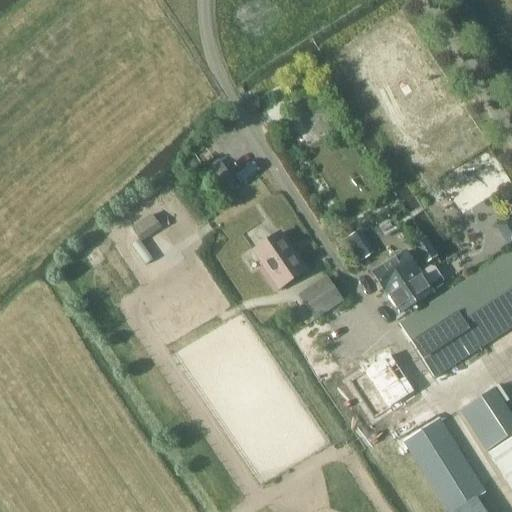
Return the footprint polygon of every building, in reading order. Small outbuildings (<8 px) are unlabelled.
[(205,177),(222,201),(237,190),(221,166),(205,177)] [(157,213),(135,223),(142,239),(164,229),(157,213)] [(511,215),(500,220),(508,243),(511,241),(511,215)] [(280,289),(305,272),(279,234),(254,251),(280,289)] [(511,251),(400,325),(434,378),(511,327),(511,251)] [(371,275),(398,316),(431,294),(427,287),(437,280),(438,276),(433,268),(429,267),(418,275),(404,253),(371,275)] [(297,296),(314,322),(342,303),(325,277),(297,296)] [(365,368),(390,406),(414,390),(390,352),(365,368)] [(511,419),(492,390),(459,413),(486,453),(511,434),(511,419)] [(453,511),(476,498),(484,493),(440,422),(405,444),(447,511),(453,511)] [(511,439),(488,455),(511,491),(511,439)] [(453,511),(484,511),(476,498),(484,493),(477,497),(453,511)]
